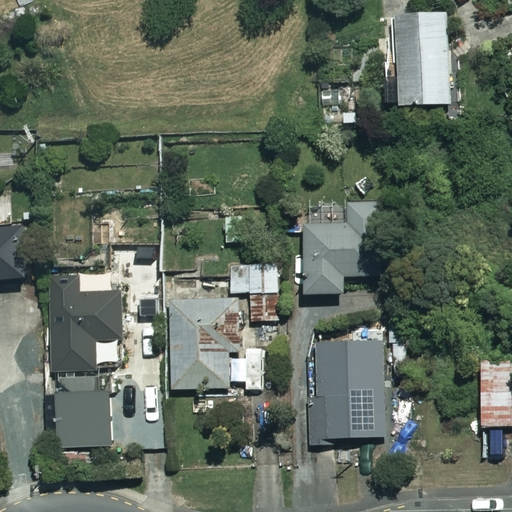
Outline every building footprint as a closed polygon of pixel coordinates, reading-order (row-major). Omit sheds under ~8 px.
[(453,105),(449,15),(398,18),(400,60),(387,61),(389,108),(453,105)] [(384,205),(350,205),(350,226),(306,226),(307,297),(345,297),(345,278),(384,278),(384,205)] [(92,210),(56,211),(58,266),(94,264),(92,210)] [(252,215),(224,221),(229,247),(257,242),(252,215)] [(0,282),(29,280),(25,228),(0,230),(0,282)] [(195,237),(165,239),(167,272),(197,270),(195,237)] [(161,313),(158,255),(118,257),(120,285),(129,285),(131,315),(161,313)] [(279,263),(232,265),(233,295),(280,293),(279,263)] [(81,295),(81,279),(52,279),(53,373),(96,373),(96,343),(123,343),(123,295),(81,295)] [(281,296),(251,297),(252,323),(282,322),(281,296)] [(245,355),(245,302),(173,303),(173,390),(231,390),(231,355),(245,355)] [(392,437),(385,341),(315,346),(319,401),(311,402),(314,443),(392,437)] [(511,356),(483,357),(484,428),(511,427),(511,356)] [(112,448),(110,395),(58,397),(60,450),(112,448)]
